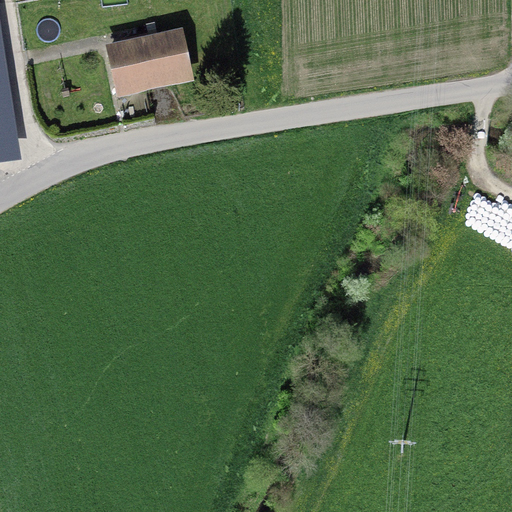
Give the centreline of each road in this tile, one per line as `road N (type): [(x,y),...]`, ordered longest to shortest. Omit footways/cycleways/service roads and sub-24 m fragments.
road 1 (tertiary): [(0,198),(83,155),(511,82)]
road 2 (track): [(488,86),(478,166),(511,194)]
